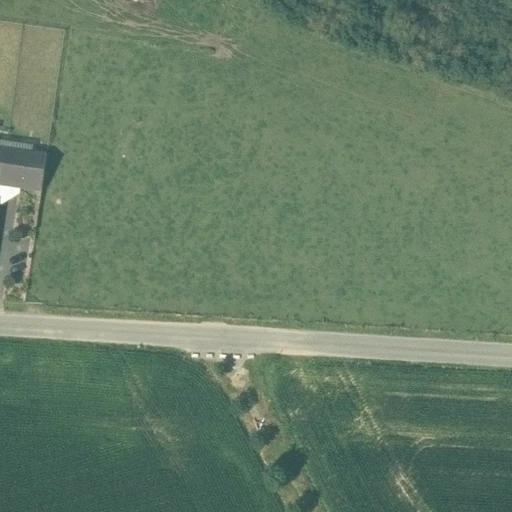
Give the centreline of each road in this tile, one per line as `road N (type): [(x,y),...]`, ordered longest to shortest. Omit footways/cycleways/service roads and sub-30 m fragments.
road 1 (residential): [(0,324),(511,353)]
road 2 (track): [(219,338),(308,511)]
